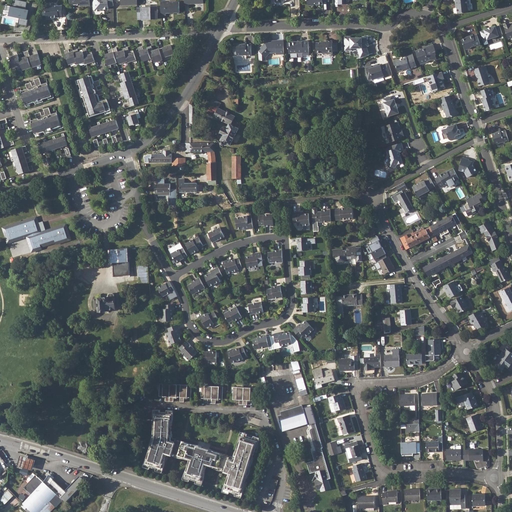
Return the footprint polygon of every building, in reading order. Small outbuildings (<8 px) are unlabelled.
[(18,25),(27,27),(29,21),(30,20),(32,10),(27,9),(28,2),(18,0),(15,0),(14,7),(12,6),(10,17),(20,19),(18,25)] [(113,0),(93,0),(94,8),(96,10),(99,10),(101,8),(101,7),(104,7),(104,8),(104,9),(108,9),(108,8),(108,6),(114,6),(114,3),(113,0)] [(465,0),(453,0),(453,1),(454,0),(454,4),(455,4),(456,13),(461,13),(462,11),(467,11),(465,0)] [(169,1),(161,1),(162,15),(166,15),(166,13),(170,13),(171,12),(173,12),(174,13),(179,13),(179,2),(171,2),(169,1)] [(157,4),(137,4),(138,16),(142,15),(153,14),(153,15),(158,15),(157,4)] [(68,14),(67,7),(64,6),(48,6),(48,16),(46,16),(46,20),(52,19),(52,16),(58,16),(58,18),(66,18),(68,14)] [(480,32),(482,37),(486,36),(487,40),(499,36),(499,35),(502,34),(500,25),(496,27),(496,26),(492,27),(491,26),(488,28),(488,29),(484,30),(484,31),(480,32)] [(480,45),(477,34),(473,35),(473,34),(469,35),(469,36),(461,39),(464,48),(466,49),(471,47),(476,45),(477,46),(480,45)] [(350,36),(344,36),(345,50),(351,50),(351,48),(357,48),(360,57),(368,55),(366,47),(368,46),(366,40),(361,40),(361,38),(350,38),(350,36)] [(258,52),(258,51),(258,52),(259,53),(258,54),(258,61),(264,61),(264,58),(265,58),(269,53),(276,53),(276,55),(284,55),(283,40),(271,41),(271,43),(270,43),(270,44),(267,44),(267,43),(264,43),(260,47),(261,48),(261,49),(258,52)] [(303,55),(309,55),(308,40),(302,41),(297,41),(297,42),(287,43),(287,48),(288,49),(289,53),(303,53),(303,55)] [(333,51),(332,42),(332,41),(327,41),(327,43),(316,43),(316,53),(322,53),(322,54),(327,54),(333,54),(333,51)] [(233,46),(234,51),(234,52),(236,52),(236,55),(246,55),(246,56),(251,56),(250,44),(246,44),(246,45),(244,45),(236,45),(236,46),(233,46)] [(421,49),(415,51),(419,64),(427,62),(428,61),(431,60),(436,59),(434,53),(435,53),(433,44),(424,47),(425,49),(423,49),(422,50),(421,49)] [(147,47),(148,50),(144,51),(143,47),(138,48),(143,62),(149,60),(150,63),(152,62),(151,61),(154,60),(155,63),(163,60),(162,58),(174,54),(173,50),(172,50),(171,46),(160,49),(155,51),(155,52),(153,52),(151,46),(147,47)] [(116,48),(113,49),(108,50),(110,55),(106,56),(110,69),(112,68),(111,65),(117,63),(119,62),(120,64),(128,62),(128,63),(134,61),(135,64),(138,63),(134,51),(129,52),(128,48),(124,49),(125,51),(120,52),(120,54),(119,54),(116,48)] [(74,51),(74,53),(70,54),(69,49),(64,51),(68,61),(69,65),(75,63),(77,63),(78,65),(84,63),(85,66),(87,65),(87,64),(93,62),(94,65),(96,65),(92,52),(88,53),(86,49),(83,50),(83,53),(79,54),(78,49),(74,51)] [(24,58),(20,59),(17,51),(13,53),(14,58),(10,59),(14,71),(16,70),(16,68),(21,66),(22,66),(23,70),(32,67),(31,66),(33,65),(35,70),(37,70),(36,67),(42,65),(37,51),(33,52),(35,57),(31,58),(28,51),(24,52),(26,59),(25,59),(24,58)] [(399,60),(393,61),(394,64),(396,66),(398,72),(402,70),(403,70),(404,71),(410,69),(416,67),(412,54),(405,56),(406,58),(402,59),(403,59),(400,60),(399,60)] [(372,67),(371,66),(366,67),(365,67),(367,73),(365,74),(367,80),(371,79),(372,80),(383,76),(384,78),(392,75),(388,63),(380,65),(377,66),(372,67)] [(485,65),(474,69),(476,76),(477,76),(478,80),(477,81),(478,82),(479,86),(484,84),(484,85),(488,84),(489,82),(485,70),(487,70),(485,65)] [(119,89),(120,93),(121,97),(126,95),(127,99),(128,103),(124,105),(125,109),(139,104),(137,98),(140,97),(140,95),(139,93),(136,94),(134,88),(132,82),(135,81),(135,79),(134,77),(131,78),(129,72),(115,77),(116,81),(121,79),(122,83),(123,87),(119,89)] [(442,72),(427,76),(430,85),(429,86),(430,90),(432,91),(432,92),(444,88),(442,83),(441,80),(442,79),(443,79),(444,79),(442,72)] [(92,76),(78,80),(79,85),(81,90),(84,98),(85,103),(87,107),(89,113),(90,117),(106,112),(112,110),(109,101),(105,102),(105,100),(106,100),(105,100),(105,99),(103,99),(102,99),(101,100),(99,96),(106,93),(104,88),(99,90),(97,86),(101,85),(99,80),(94,82),(92,76)] [(22,91),(26,105),(52,96),(48,82),(42,85),(39,77),(34,79),(36,85),(33,86),(32,82),(26,84),(28,89),(22,91)] [(490,88),(481,91),(483,99),(482,99),(485,110),(495,107),(491,97),(493,96),(490,88)] [(392,96),(382,99),(383,102),(385,110),(385,112),(384,112),(385,115),(387,116),(388,117),(392,115),(398,113),(397,108),(398,108),(396,104),(395,104),(394,99),(393,99),(392,96)] [(449,96),(440,98),(441,101),(442,102),(442,104),(441,104),(444,113),(445,112),(447,118),(451,117),(452,117),(457,116),(456,111),(455,110),(454,110),(453,106),(452,100),(451,101),(449,96)] [(212,99),(205,112),(229,124),(226,129),(223,127),(220,132),(223,134),(221,140),(222,140),(221,142),(221,144),(222,145),(224,144),(225,142),(230,145),(240,124),(233,121),(235,116),(218,107),(221,103),(212,99)] [(37,119),(31,121),(36,135),(62,126),(57,113),(51,115),(49,107),(44,109),(46,114),(42,116),(41,112),(35,114),(37,119)] [(130,116),(128,117),(130,125),(135,124),(140,123),(137,114),(139,114),(138,110),(129,113),(130,116)] [(0,149),(15,144),(14,140),(10,142),(9,142),(8,141),(9,140),(10,140),(9,137),(8,133),(7,133),(6,134),(5,133),(7,132),(11,131),(10,127),(9,127),(5,128),(4,126),(4,124),(8,123),(7,120),(7,119),(0,120),(0,149)] [(89,126),(92,136),(97,135),(97,136),(101,134),(105,132),(106,133),(110,131),(114,129),(114,130),(119,129),(116,120),(109,122),(108,119),(106,120),(107,123),(101,125),(100,122),(98,123),(99,126),(92,128),(90,125),(89,126)] [(397,122),(385,126),(386,130),(385,131),(386,132),(385,133),(386,137),(387,137),(388,138),(389,138),(390,142),(401,139),(400,137),(403,136),(402,132),(401,129),(398,130),(397,127),(399,127),(397,122)] [(446,129),(441,130),(442,133),(441,135),(443,139),(444,140),(448,138),(449,140),(449,141),(451,141),(452,141),(455,140),(455,138),(456,136),(461,134),(459,130),(458,130),(456,124),(448,127),(446,129)] [(505,130),(492,134),(495,144),(503,141),(504,142),(509,141),(505,130)] [(38,145),(41,154),(46,152),(50,150),(50,151),(55,149),(54,149),(59,148),(64,146),(63,146),(68,145),(64,134),(62,134),(63,137),(56,140),(55,137),(53,137),(54,140),(47,142),(46,139),(44,140),(45,143),(38,145)] [(401,142),(392,145),(392,147),(393,149),(387,151),(388,153),(388,155),(387,157),(388,161),(387,164),(387,165),(388,167),(390,168),(395,167),(396,164),(402,162),(400,157),(399,157),(398,152),(400,151),(403,151),(401,142)] [(190,143),(185,143),(185,152),(207,151),(208,157),(209,163),(216,162),(215,157),(214,151),(214,144),(213,143),(190,143)] [(26,146),(12,150),(14,157),(11,158),(12,160),(12,162),(15,161),(17,166),(14,167),(15,169),(18,168),(20,174),(34,170),(32,166),(28,167),(27,163),(31,162),(30,158),(25,159),(24,156),(23,152),(27,150),(26,146)] [(164,150),(164,154),(148,154),(144,156),(145,162),(172,162),(172,154),(169,154),(170,150),(164,150)] [(462,158),(458,171),(464,173),(467,178),(477,173),(474,167),(474,168),(473,165),(473,162),(468,161),(469,160),(462,158)] [(241,161),(233,161),(233,178),(237,178),(241,178),(241,161)] [(209,163),(207,163),(207,173),(216,173),(216,162),(209,163)] [(459,178),(453,168),(447,171),(447,172),(444,173),(443,172),(439,175),(440,176),(435,178),(440,187),(452,181),(454,181),(459,178)] [(155,190),(156,195),(171,195),(170,183),(166,183),(166,178),(158,179),(158,190),(155,190)] [(435,186),(430,178),(424,181),(424,180),(412,187),(418,197),(430,191),(429,189),(435,186)] [(179,183),(179,192),(182,192),(188,192),(188,183),(184,183),(184,179),(179,179),(179,183)] [(404,182),(397,185),(400,191),(392,196),(395,202),(399,199),(401,201),(399,202),(400,204),(401,206),(404,210),(406,213),(410,210),(414,208),(407,195),(405,191),(403,192),(402,190),(407,187),(404,182)] [(197,183),(188,183),(188,192),(197,191),(197,188),(202,188),(202,184),(197,184),(197,183)] [(470,198),(467,199),(469,203),(465,205),(467,210),(466,210),(469,214),(470,215),(475,213),(474,211),(480,208),(479,205),(477,202),(481,200),(484,199),(480,192),(470,198)] [(340,209),(334,209),(335,220),(353,219),(352,210),(352,205),(348,206),(348,207),(340,207),(340,209)] [(316,208),(312,209),(312,214),(313,232),(319,232),(318,227),(317,222),(322,222),(331,222),(330,210),(324,210),(324,212),(322,212),(317,212),(316,208)] [(301,214),(301,212),(292,212),(293,223),(294,223),(297,223),(297,225),(309,225),(308,213),(304,213),(301,214)] [(258,225),(264,225),(266,225),(266,226),(273,226),(272,213),(263,214),(263,215),(257,215),(258,225)] [(456,214),(448,218),(452,226),(456,223),(459,230),(461,229),(463,232),(458,234),(460,237),(467,233),(456,214)] [(8,243),(27,236),(32,235),(37,250),(42,248),(41,246),(55,242),(56,244),(69,240),(68,238),(70,237),(66,226),(64,226),(64,224),(52,228),(53,230),(49,231),(46,230),(41,232),(36,216),(3,227),(8,243)] [(237,229),(241,228),(244,228),(245,230),(253,228),(251,218),(247,219),(247,217),(247,216),(236,218),(235,218),(235,219),(237,229)] [(448,218),(439,222),(445,234),(449,232),(447,228),(452,226),(448,218)] [(439,222),(430,227),(435,235),(440,232),(442,236),(445,234),(439,222)] [(486,223),(477,227),(480,231),(481,230),(483,232),(484,234),(485,236),(487,239),(490,245),(492,250),(500,247),(497,237),(495,232),(494,232),(492,229),(490,227),(489,227),(486,223)] [(435,235),(430,227),(423,231),(422,229),(415,233),(416,235),(402,242),(406,250),(431,237),(434,242),(437,240),(435,235)] [(220,228),(208,234),(212,243),(224,237),(220,228)] [(467,233),(460,237),(462,241),(465,239),(468,245),(464,247),(468,255),(477,251),(467,233)] [(377,236),(370,240),(371,244),(368,245),(372,252),(382,247),(378,241),(379,240),(377,236)] [(196,251),(195,249),(197,249),(203,245),(198,237),(192,240),(185,243),(191,254),(196,251)] [(307,237),(297,238),(298,251),(308,251),(307,237)] [(187,256),(180,243),(168,249),(176,262),(187,256)] [(356,258),(356,247),(342,248),(342,250),(333,250),(333,258),(335,260),(335,263),(337,263),(344,263),(345,262),(345,259),(356,258)] [(382,247),(372,252),(371,253),(376,263),(378,262),(386,257),(383,252),(384,251),(382,247)] [(468,255),(464,247),(457,251),(457,252),(454,253),(458,261),(461,259),(468,255)] [(127,248),(110,249),(111,262),(112,263),(114,277),(122,276),(123,276),(130,275),(127,248)] [(276,252),(274,252),(268,252),(268,262),(274,262),(283,262),(282,250),(276,250),(276,252)] [(253,255),(250,256),(245,257),(247,267),(259,265),(259,262),(262,262),(261,252),(253,253),(253,255)] [(450,254),(442,258),(447,266),(454,262),(454,263),(458,261),(454,253),(450,255),(450,254)] [(227,261),(227,260),(223,261),(227,274),(234,271),(239,270),(238,268),(242,267),(239,259),(239,258),(238,257),(230,260),(227,261)] [(386,257),(378,262),(385,274),(394,269),(388,257),(386,257)] [(447,266),(442,258),(435,262),(435,263),(432,264),(436,272),(440,270),(439,270),(447,266)] [(500,260),(490,265),(492,269),(494,272),(496,271),(502,282),(511,277),(510,275),(509,273),(507,273),(504,266),(503,267),(500,260)] [(301,269),(299,269),(299,276),(312,275),(311,266),(310,261),(301,261),(301,267),(301,269)] [(436,272),(432,264),(431,263),(424,267),(428,276),(436,272)] [(149,265),(139,265),(139,283),(149,283),(149,265)] [(211,273),(209,274),(205,276),(209,286),(220,281),(219,278),(222,276),(218,267),(210,271),(211,273)] [(194,282),(192,283),(187,286),(192,295),(197,292),(205,288),(199,277),(194,280),(194,282)] [(439,279),(432,282),(436,289),(437,284),(441,282),(439,279)] [(311,280),(301,281),(302,294),(312,293),(311,280)] [(169,282),(169,281),(158,288),(163,297),(174,291),(169,282)] [(453,281),(443,286),(445,291),(446,290),(450,298),(459,293),(459,292),(463,290),(460,284),(457,285),(455,281),(454,282),(453,281)] [(403,283),(387,285),(387,289),(390,289),(391,303),(402,302),(401,288),(403,288),(403,283)] [(275,288),(273,288),(266,289),(268,299),(274,298),(274,299),(283,297),(280,285),(274,286),(275,288)] [(509,287),(501,292),(511,311),(511,309),(511,293),(509,287)] [(98,299),(94,299),(95,310),(99,310),(99,312),(109,311),(109,309),(115,308),(114,294),(113,293),(109,293),(108,295),(108,297),(98,298),(98,299)] [(31,294),(20,294),(20,305),(30,306),(31,294)] [(357,294),(342,295),(342,297),(336,296),(337,314),(343,314),(343,306),(357,305),(358,305),(363,305),(362,295),(357,295),(357,294)] [(461,296),(450,302),(453,308),(456,307),(459,313),(463,311),(464,311),(468,309),(461,296)] [(304,306),(302,306),(302,313),(315,312),(315,303),(313,303),(313,297),(304,298),(303,299),(304,304),(304,306)] [(261,302),(248,304),(250,310),(250,314),(253,314),(263,312),(261,302)] [(174,305),(163,305),(164,310),(161,310),(161,321),(173,321),(173,316),(173,313),(174,313),(175,313),(174,305)] [(229,323),(234,320),(235,319),(236,320),(242,317),(236,306),(228,311),(229,311),(223,314),(229,323)] [(410,309),(400,310),(402,325),(412,324),(410,309)] [(479,310),(469,316),(471,320),(469,321),(471,324),(473,324),(476,329),(477,329),(480,327),(481,327),(484,326),(485,325),(486,323),(485,321),(483,319),(484,318),(482,314),(481,314),(479,310)] [(206,316),(206,314),(200,318),(201,320),(206,328),(213,324),(214,323),(219,321),(214,312),(208,315),(206,316)] [(299,324),(293,330),(300,338),(303,335),(305,337),(314,329),(306,321),(303,324),(300,326),(299,325),(299,324)] [(177,325),(167,329),(169,332),(166,334),(170,345),(181,341),(180,336),(179,333),(180,333),(177,325)] [(414,328),(414,335),(425,334),(424,326),(414,328)] [(282,332),(274,333),(274,335),(271,336),(273,347),(281,345),(292,343),(294,351),(300,350),(298,340),(292,335),(290,335),(290,331),(286,332),(282,333),(282,332)] [(261,338),(259,338),(253,339),(255,349),(261,348),(269,347),(267,335),(261,336),(261,338)] [(440,339),(429,339),(429,354),(425,355),(426,361),(433,360),(434,359),(434,355),(440,354),(440,339)] [(187,341),(179,348),(182,351),(181,352),(190,361),(199,352),(196,349),(195,350),(193,347),(187,341)] [(232,351),(232,349),(227,351),(232,363),(244,359),(244,357),(247,356),(243,346),(235,349),(232,351)] [(511,353),(505,348),(499,356),(511,364),(511,362),(511,359),(511,357),(511,353)] [(393,355),(384,355),(385,366),(400,366),(399,349),(393,349),(393,355)] [(204,352),(203,363),(217,363),(217,352),(204,352)] [(422,354),(407,354),(407,364),(408,364),(408,366),(409,367),(412,367),(413,366),(413,364),(422,363),(422,354)] [(380,356),(376,357),(364,357),(365,370),(371,370),(371,367),(381,367),(380,356)] [(511,364),(499,356),(493,364),(502,370),(506,366),(508,368),(511,364)] [(351,359),(339,359),(340,371),(355,370),(354,361),(351,361),(351,359)] [(299,360),(292,361),(294,370),(301,369),(299,360)] [(321,368),(313,371),(316,380),(314,381),(316,389),(322,387),(321,384),(334,380),(331,369),(322,372),(321,368)] [(454,380),(452,381),(454,385),(453,386),(455,390),(468,383),(465,378),(464,379),(462,375),(463,375),(461,371),(452,376),(454,380)] [(297,379),(301,396),(309,393),(304,377),(297,379)] [(193,385),(160,385),(160,398),(167,398),(167,402),(175,402),(175,398),(182,398),(182,403),(185,403),(186,398),(192,398),(193,385)] [(224,387),(203,386),(203,399),(209,399),(209,403),(217,404),(217,399),(224,399),(224,387)] [(256,387),(234,387),(234,399),(241,400),(241,404),(249,404),(249,400),(255,400),(256,387)] [(472,392),(461,396),(463,400),(464,399),(468,409),(478,406),(474,395),(473,396),(472,392)] [(437,393),(422,394),(422,406),(437,405),(437,393)] [(345,408),(342,398),(341,398),(340,394),(329,397),(330,404),(332,412),(345,408)] [(414,394),(399,395),(400,406),(410,406),(410,410),(415,410),(414,394)] [(308,424),(308,425),(310,424),(311,426),(312,429),(311,429),(309,432),(315,450),(312,451),(311,451),(314,460),(307,463),(310,473),(315,472),(316,474),(315,476),(317,477),(318,479),(316,479),(315,481),(318,490),(320,489),(321,491),(331,489),(328,479),(331,478),(322,448),(323,448),(317,428),(315,423),(316,423),(314,417),(311,405),(303,408),(302,405),(302,404),(280,411),(281,415),(278,415),(280,420),(279,420),(282,431),(308,424)] [(210,449),(198,446),(198,448),(191,446),(192,444),(177,439),(177,441),(173,440),(173,436),(172,436),(172,434),(173,434),(173,420),(172,420),(172,413),(157,413),(157,420),(155,420),(155,434),(156,434),(156,437),(155,437),(154,441),(155,440),(153,446),(152,445),(148,459),(149,459),(147,466),(162,471),(164,464),(165,464),(168,454),(176,456),(176,454),(184,457),(184,459),(191,461),(188,471),(189,472),(187,478),(202,483),(204,476),(205,477),(208,466),(215,468),(216,466),(224,469),(224,471),(231,473),(227,484),(229,484),(226,491),(241,495),(243,488),(245,489),(249,474),(248,474),(249,468),(251,469),(253,462),(252,462),(252,459),(254,459),(258,445),(257,445),(259,439),(244,434),(242,441),(241,440),(236,454),(238,454),(237,457),(236,457),(235,459),(231,458),(231,456),(217,451),(216,453),(210,451),(210,449)] [(349,414),(337,418),(339,423),(340,423),(343,435),(354,431),(349,414)] [(477,414),(467,418),(472,432),(482,428),(477,414)] [(414,424),(406,424),(406,428),(410,428),(410,429),(416,429),(416,431),(416,432),(419,432),(419,424),(414,424)] [(88,453),(89,453),(92,443),(87,442),(86,442),(84,441),(84,443),(81,442),(79,448),(82,449),(82,450),(84,451),(84,452),(88,453)] [(336,441),(326,443),(330,456),(338,453),(336,447),(338,447),(336,441)] [(350,447),(353,458),(361,455),(357,441),(349,443),(344,445),(345,448),(350,447)] [(438,441),(426,442),(427,452),(439,452),(438,441)] [(416,442),(401,442),(401,453),(406,453),(406,451),(412,451),(412,453),(416,453),(416,442)] [(466,459),(465,449),(461,450),(461,445),(453,446),(453,450),(446,450),(447,461),(461,460),(461,459),(466,459)] [(465,449),(466,459),(466,460),(479,459),(479,461),(483,461),(483,449),(465,449)] [(268,451),(264,464),(269,466),(273,453),(268,451)] [(17,467),(21,468),(28,470),(32,471),(35,459),(20,455),(17,467)] [(354,469),(353,470),(356,482),(366,478),(363,466),(362,467),(361,463),(353,466),(354,469)] [(30,482),(24,488),(31,495),(25,501),(37,511),(40,511),(50,502),(54,506),(61,499),(48,487),(53,480),(52,477),(49,475),(43,483),(33,473),(27,480),(30,482)] [(67,493),(61,499),(65,503),(75,493),(80,488),(82,487),(76,481),(65,491),(67,493)] [(441,488),(427,488),(428,500),(441,500),(441,488)] [(420,489),(405,489),(405,500),(420,499),(420,489)] [(461,489),(450,489),(450,505),(450,509),(461,508),(465,508),(465,494),(461,495),(461,489)] [(0,499),(6,504),(14,495),(8,490),(0,499)] [(387,492),(382,492),(383,504),(387,504),(387,502),(397,501),(397,491),(387,491),(387,492)] [(485,494),(472,495),(473,506),(485,505),(485,494)] [(375,496),(358,497),(359,508),(375,507),(375,496)] [(353,511),(357,511),(357,510),(359,509),(355,498),(350,500),(353,511)]
